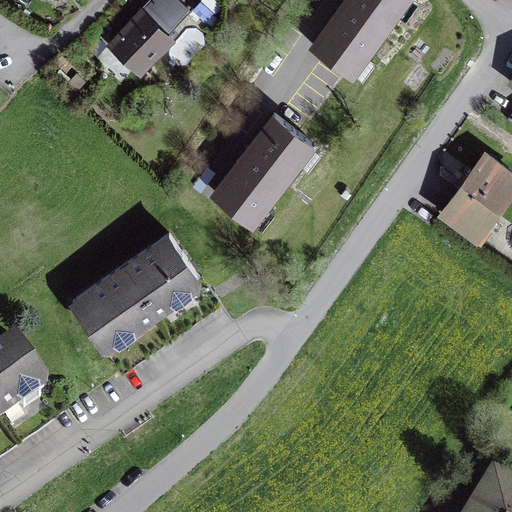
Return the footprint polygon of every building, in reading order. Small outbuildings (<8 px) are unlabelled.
[(149,0),(110,43),(140,70),(171,36),(166,30),(188,7),(180,0),(149,0)] [(350,71),(401,0),(344,0),(313,44),(350,71)] [(275,111),(214,190),(251,218),(311,140),(275,111)] [(443,210),(476,235),(511,187),(511,172),(485,153),(443,210)] [(73,299),(121,370),(219,301),(169,231),(73,299)] [(0,349),(0,454),(67,408),(17,338),(0,349)] [(469,511),(511,511),(511,482),(495,472),(469,511)]
